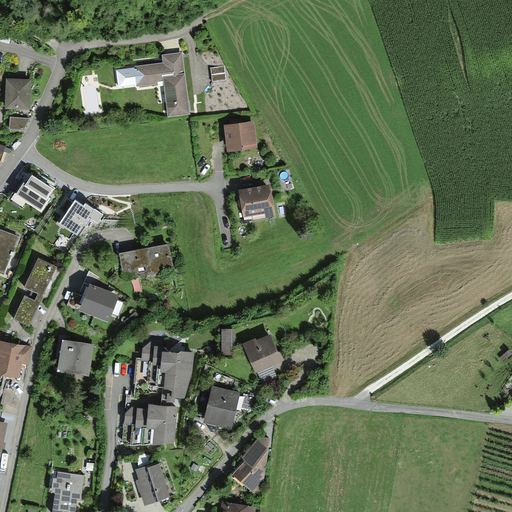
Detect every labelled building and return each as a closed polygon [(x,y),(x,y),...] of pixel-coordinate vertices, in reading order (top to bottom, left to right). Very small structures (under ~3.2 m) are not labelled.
[(167,118),(190,115),(184,53),(161,55),(162,64),(134,67),(134,69),(117,71),(127,79),(135,78),(136,88),(159,86),(159,84),(162,83),(167,118)] [(223,66),(211,68),(212,81),(225,80),(223,66)] [(5,80),(4,110),(31,112),(33,81),(5,80)] [(255,118),(225,122),(228,147),(257,144),(255,118)] [(30,120),(11,119),(10,128),(22,130),(30,120)] [(15,193),(11,199),(23,207),(27,203),(41,212),(51,199),(48,197),(54,188),(51,185),(49,188),(43,183),(32,176),(26,185),(24,183),(16,194),(15,193)] [(271,181),(240,186),(244,214),(265,210),(266,217),(276,215),(271,181)] [(84,207),(75,201),(61,223),(77,234),(83,224),(86,226),(91,218),(97,222),(102,215),(86,204),(84,207)] [(0,270),(3,271),(17,235),(0,228),(0,270)] [(173,267),(167,240),(119,249),(125,277),(173,267)] [(28,324),(56,265),(38,256),(24,285),(38,292),(34,299),(23,294),(12,317),(28,324)] [(133,279),(136,293),(142,292),(140,278),(133,279)] [(120,292),(90,280),(79,306),(109,319),(120,292)] [(113,312),(120,314),(125,302),(118,299),(113,312)] [(221,353),(235,353),(235,326),(221,325),(221,353)] [(255,334),(243,339),(262,383),(275,377),(270,364),(284,357),(279,346),(277,345),(270,330),(256,336),(255,334)] [(95,341),(63,335),(56,368),(89,374),(95,341)] [(195,348),(179,347),(179,348),(164,346),(164,342),(156,342),(157,339),(150,339),(143,344),(142,355),(137,355),(134,380),(172,384),(172,388),(167,388),(167,396),(175,397),(175,392),(184,394),(193,369),(195,348)] [(27,347),(0,342),(0,372),(15,376),(18,362),(24,363),(27,347)] [(235,393),(210,388),(204,419),(228,424),(235,393)] [(174,438),(178,402),(150,399),(149,405),(137,404),(137,405),(132,405),(125,409),(122,440),(125,443),(174,438)] [(0,456),(8,420),(0,418),(0,456)] [(259,439),(231,473),(249,488),(249,495),(257,498),(266,440),(259,439)] [(137,467),(140,476),(137,477),(145,502),(170,494),(160,460),(137,467)] [(74,511),(77,498),(81,499),(85,474),(51,468),(47,491),(54,492),(51,511),(55,511),(74,511)] [(251,511),(252,508),(222,503),(220,511),(251,511)]
